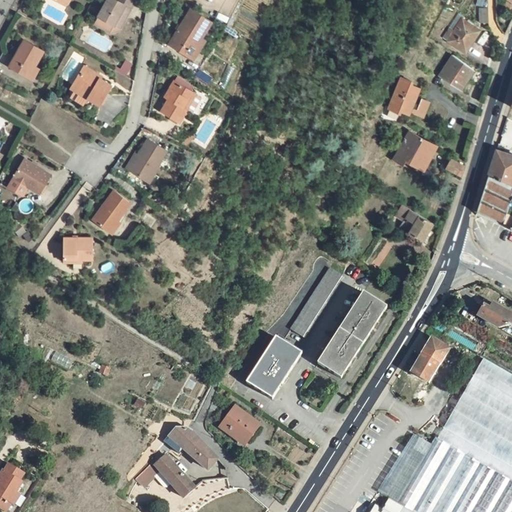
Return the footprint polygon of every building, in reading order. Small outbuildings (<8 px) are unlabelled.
[(135,0),(134,0),(107,0),(98,17),(94,24),(110,33),(111,31),(114,25),(121,13),(127,16),(135,0)] [(488,8),(479,8),(479,23),(489,23),(488,8)] [(212,22),(191,9),(169,44),(190,57),(201,38),(212,22)] [(111,31),(119,29),(127,16),(121,13),(114,25),(111,31)] [(459,13),(449,28),(454,31),(462,19),(465,21),(467,19),(459,13)] [(449,28),(443,38),(448,41),(465,52),(469,45),(470,46),(480,31),(465,21),(462,19),(454,31),(449,28)] [(201,38),(190,57),(193,59),(205,41),(201,38)] [(44,51),(24,40),(9,66),(28,78),(35,66),(35,65),(44,51)] [(474,70),(453,55),(439,75),(461,90),(474,70)] [(39,68),(35,66),(28,78),(32,80),(39,68)] [(98,75),(84,67),(71,88),(74,90),(88,98),(100,106),(112,85),(97,77),(98,75)] [(412,82),(402,78),(388,110),(399,114),(400,112),(409,115),(410,112),(411,109),(420,88),(411,85),(412,82)] [(193,92),(175,81),(165,96),(169,99),(161,111),(179,122),(187,109),(192,112),(202,97),(196,94),(193,92)] [(74,90),(70,98),(83,106),(88,98),(74,90)] [(417,111),(411,109),(410,112),(423,118),(429,103),(422,100),(417,111)] [(409,131),(393,160),(402,166),(405,161),(424,171),(437,146),(419,136),(409,131)] [(134,161),(129,170),(147,182),(148,181),(158,165),(167,151),(148,139),(139,154),(138,154),(140,155),(136,161),(134,161)] [(136,152),(126,168),(129,170),(134,161),(136,161),(140,155),(138,154),(139,154),(136,152)] [(511,188),(511,155),(509,154),(509,157),(496,153),(487,178),(511,188)] [(24,159),(12,177),(28,187),(39,193),(50,174),(24,159)] [(465,167),(451,160),(446,168),(462,176),(465,167)] [(384,162),(379,171),(385,175),(390,167),(384,162)] [(158,165),(148,181),(153,185),(158,177),(155,175),(161,166),(158,165)] [(395,170),(390,167),(385,175),(390,178),(395,170)] [(28,187),(12,177),(7,186),(23,195),(28,187)] [(511,188),(487,178),(476,213),(503,226),(511,197),(511,188)] [(114,191),(92,220),(108,232),(116,221),(117,221),(131,203),(114,191)] [(511,197),(503,226),(511,230),(511,197)] [(402,205),(394,217),(404,222),(398,229),(408,235),(409,233),(423,241),(433,223),(402,205)] [(116,221),(108,232),(111,235),(120,223),(117,221),(116,221)] [(28,232),(23,236),(29,242),(33,238),(28,232)] [(63,238),(63,259),(82,259),(92,259),(92,238),(63,238)] [(82,259),(63,259),(63,262),(72,262),(72,267),(82,267),(82,259)] [(330,268),(291,330),(303,338),(343,276),(330,268)] [(363,292),(317,364),(341,379),(347,370),(345,369),(348,363),(351,365),(355,359),(352,357),(356,351),(358,353),(370,335),(368,333),(371,327),(374,329),(378,322),(375,321),(379,315),(381,317),(387,308),(363,292)] [(449,302),(446,307),(455,313),(459,307),(449,302)] [(490,307),(483,304),(475,316),(498,329),(511,325),(511,312),(493,302),(490,307)] [(443,305),(437,315),(442,317),(480,340),(485,331),(455,313),(446,307),(443,305)] [(442,317),(437,315),(429,327),(434,329),(442,317)] [(480,340),(442,317),(434,329),(474,352),(480,340)] [(276,337),(246,383),(272,400),(279,390),(277,388),(281,383),(283,384),(287,378),(285,376),(288,371),(291,372),(303,354),(276,337)] [(432,338),(411,373),(429,383),(449,349),(432,338)] [(511,374),(484,358),(474,377),(511,397),(511,374)] [(511,397),(474,377),(464,393),(511,420),(511,397)] [(511,420),(464,393),(454,410),(511,443),(511,420)] [(211,405),(208,413),(213,415),(217,407),(211,405)] [(235,407),(220,427),(245,445),(259,425),(235,407)] [(511,443),(454,410),(444,427),(511,467),(511,443)] [(176,428),(168,436),(207,469),(217,458),(190,430),(186,427),(176,428)] [(412,511),(450,446),(435,437),(431,445),(394,510),(397,511),(412,511)] [(397,511),(394,510),(431,445),(420,439),(386,496),(390,498),(383,509),(375,505),(371,511),(397,511)] [(432,511),(465,455),(450,446),(412,511),(432,511)] [(166,455),(155,465),(183,498),(195,488),(166,455)] [(465,455),(432,511),(452,511),(480,463),(465,455)] [(26,474),(8,462),(3,470),(2,469),(0,471),(0,509),(3,511),(7,511),(12,505),(14,506),(22,494),(17,492),(24,482),(21,481),(26,474)] [(153,462),(145,469),(153,479),(158,474),(153,462)] [(471,511),(495,471),(480,463),(452,511),(471,511)] [(145,469),(135,479),(144,487),(153,479),(145,469)] [(491,511),(510,480),(495,471),(471,511),(491,511)] [(511,511),(511,481),(510,480),(491,511),(511,511)] [(279,490),(276,495),(281,499),(285,493),(279,490)]
